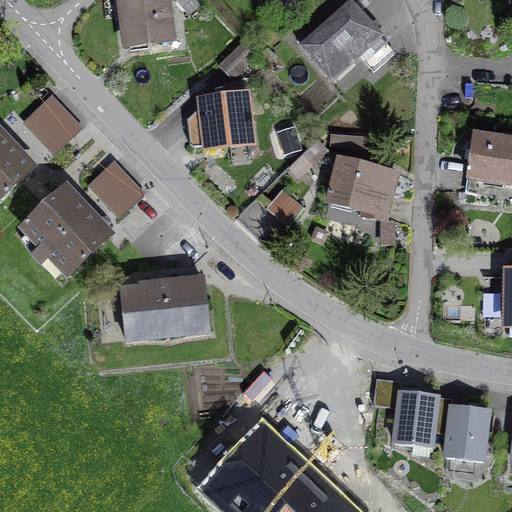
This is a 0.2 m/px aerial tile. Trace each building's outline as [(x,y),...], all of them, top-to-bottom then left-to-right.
[(126,0),(122,0),(128,46),(170,40),(163,0),(126,0)] [(194,0),(176,0),(188,15),(199,6),(194,0)] [(351,7),(304,48),(329,77),(356,53),(374,73),(393,55),(351,7)] [(219,67),(232,80),(255,59),(242,45),(219,67)] [(207,146),(208,149),(250,144),(241,84),(224,86),(226,101),(202,104),(203,110),(198,111),(187,122),(189,145),(193,148),(207,146)] [(25,123),(55,155),(80,132),(50,100),(25,123)] [(372,140),(331,137),(331,147),(371,150),(372,140)] [(0,198),(30,170),(0,138),(0,198)] [(511,142),(475,139),(467,193),(496,197),(498,181),(504,181),(504,185),(511,186),(511,142)] [(284,143),(287,155),(298,152),(296,140),(284,143)] [(318,143),(290,170),(299,179),(327,152),(318,143)] [(396,177),(340,163),(331,202),(366,211),(364,217),(384,222),(396,177)] [(91,185),(121,217),(142,198),(112,165),(91,185)] [(107,237),(65,192),(26,229),(43,247),(33,257),(41,266),(51,256),(68,274),(107,237)] [(304,210),(282,192),(266,211),(288,229),(304,210)] [(122,294),(127,341),(208,332),(203,285),(122,294)] [(262,404),(286,401),(280,358),(255,361),(262,404)] [(438,399),(400,395),(402,384),(377,381),(374,407),(399,410),(394,445),(432,449),(434,433),(438,399)] [(434,433),(448,435),(446,459),(483,463),(489,413),(451,409),(452,401),(438,399),(434,433)] [(341,471),(337,434),(297,438),(297,435),(283,436),(284,439),(244,444),(248,481),(272,479),(272,483),(318,478),(317,474),(341,471)]
